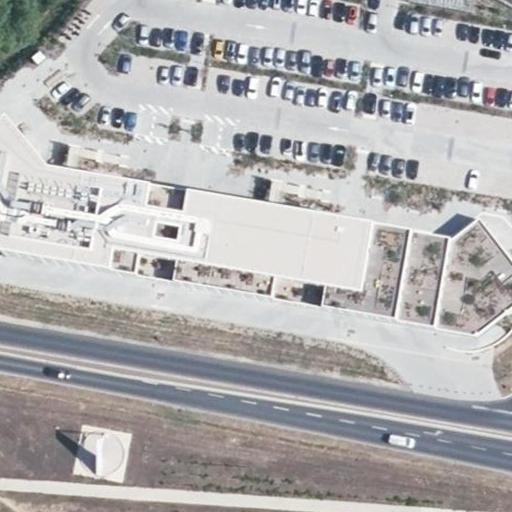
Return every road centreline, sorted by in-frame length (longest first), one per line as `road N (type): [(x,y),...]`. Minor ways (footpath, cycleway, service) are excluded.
road 1 (secondary): [(458,413),(0,332)]
road 2 (secondary): [(0,361),(325,425)]
road 3 (secondary): [(325,425),(511,464)]
road 4 (tertiary): [(325,425),(511,448)]
